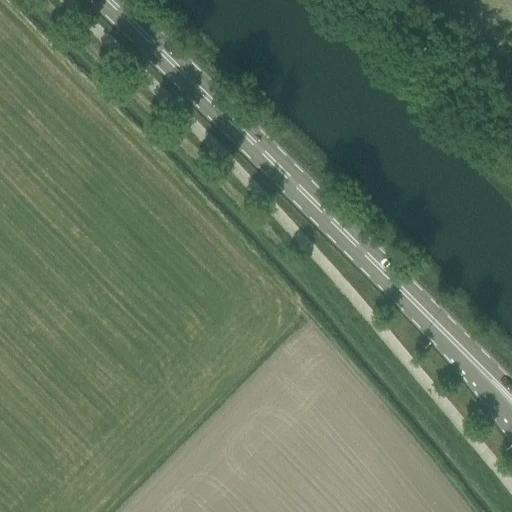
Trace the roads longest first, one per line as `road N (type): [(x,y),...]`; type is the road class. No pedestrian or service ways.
road 1 (primary): [(511,404),(396,278),(110,0)]
road 2 (track): [(511,142),(367,0)]
